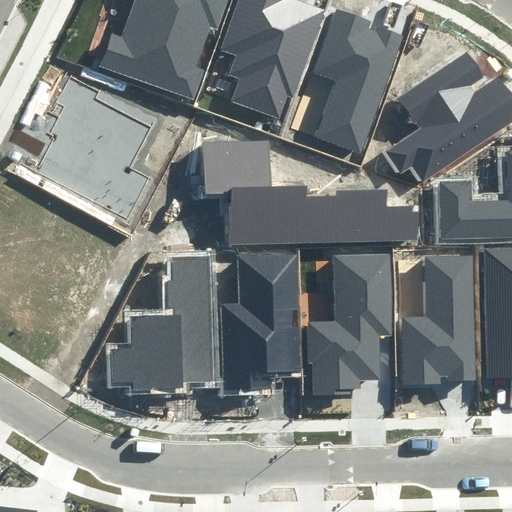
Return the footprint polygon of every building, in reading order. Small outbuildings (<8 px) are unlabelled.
[(218,26),(227,0),(133,0),(121,37),(109,33),(97,67),(195,102),(206,71),(196,68),(212,24),(218,26)] [(242,79),(234,103),(285,120),(323,7),(301,0),(237,0),(222,47),(238,53),(230,75),(242,79)] [(405,33),(337,9),(315,72),(335,79),(315,136),(362,153),(405,33)] [(468,56),(402,99),(420,126),(378,153),(397,182),(412,172),(419,184),(511,124),(511,100),(498,78),(476,93),(470,84),(481,77),(468,56)] [(101,88),(73,73),(51,113),(59,118),(50,134),(57,137),(40,167),(127,214),(146,180),(126,169),(150,126),(96,97),(101,88)] [(303,230),(302,190),(264,191),(263,143),(206,144),(208,194),(237,194),(238,233),(303,230)] [(474,178),(436,179),(439,242),(511,238),(511,146),(499,147),(501,193),(475,194),(474,178)] [(303,230),(238,233),(239,248),(421,242),(420,204),(388,205),(387,187),(302,190),(303,230)] [(511,248),(487,249),(489,376),(511,375),(511,248)] [(302,375),(297,252),(237,254),(239,303),(221,303),(224,392),(272,390),(272,376),(302,375)] [(394,334),(391,253),(334,255),(336,321),(310,321),(313,395),(362,393),(361,381),(382,380),(381,334),(394,334)] [(476,379),(473,257),(425,258),(427,315),(402,316),(404,388),(442,387),(441,380),(476,379)] [(213,385),(206,258),(164,261),(167,310),(127,312),(128,343),(109,344),(112,383),(126,382),(127,390),(213,385)]
